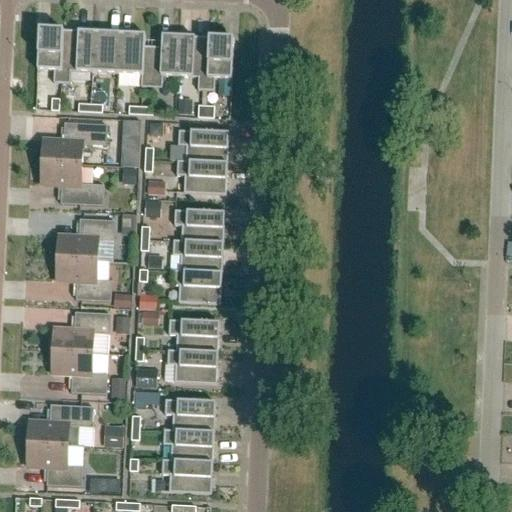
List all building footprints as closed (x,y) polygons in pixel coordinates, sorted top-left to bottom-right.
[(61,86),(64,34),(40,32),(38,73),(55,74),(54,86),(61,86)] [(93,76),(95,35),(64,34),(61,86),(71,87),(71,75),(93,76)] [(118,77),(120,36),(95,35),(93,76),(118,77)] [(145,50),(146,38),(120,36),(118,77),(142,78),(143,78),(145,50)] [(177,80),(179,39),(163,39),(162,51),(145,50),(143,78),(142,78),(142,90),(162,91),(163,79),(177,80)] [(208,94),(211,41),(179,39),(177,80),(199,81),(198,93),(208,94)] [(211,41),(208,94),(215,94),(215,82),(232,83),(234,42),(211,41)] [(60,114),(60,102),(52,102),(52,114),(60,114)] [(180,104),(180,116),(191,116),(192,105),(180,104)] [(91,116),(91,108),(79,107),(79,115),(91,116)] [(91,108),(91,116),(103,116),(103,108),(91,108)] [(141,118),(142,110),(130,109),(129,118),(141,118)] [(206,122),(207,109),(199,109),(198,121),(206,122)] [(207,109),(206,122),(214,122),(215,110),(207,109)] [(142,110),(141,118),(153,119),(154,111),(142,110)] [(125,123),(124,143),(140,144),(141,124),(125,123)] [(151,126),(150,138),(158,139),(163,135),(163,127),(151,126)] [(43,166),(82,168),(83,148),(107,149),(108,129),(65,127),(64,144),(44,143),(43,166)] [(186,165),(228,168),(229,137),(180,134),(179,149),(187,149),(186,165)] [(145,163),(154,164),(154,152),(146,151),(145,163)] [(153,176),(154,164),(145,163),(145,175),(153,176)] [(186,165),(178,164),(177,179),(185,179),(185,196),(226,198),(228,168),(186,165)] [(81,188),(82,168),(43,166),(42,189),(62,190),(61,207),(104,209),(105,189),(81,188)] [(127,171),(126,186),(135,186),(136,171),(127,171)] [(150,183),(149,196),(162,196),(162,184),(150,183)] [(148,204),(147,219),(158,220),(159,204),(148,204)] [(182,245),(224,247),(226,216),(176,214),(175,229),(183,229),(182,244),(182,245)] [(134,239),(135,219),(123,218),(122,238),(134,239)] [(58,262),(97,264),(98,244),(114,245),(115,225),(80,223),(80,240),(60,239),(58,262)] [(142,242),(150,243),(150,231),(142,230),(142,242)] [(149,255),(150,243),(142,242),(141,254),(149,255)] [(182,245),(182,244),(174,244),(173,259),(181,259),(181,274),(181,275),(222,277),(224,247),(182,245)] [(150,259),(149,270),(159,271),(160,259),(150,259)] [(96,284),(97,264),(58,262),(57,285),(77,286),(76,303),(111,305),(112,285),(96,284)] [(148,286),(148,273),(140,273),(139,285),(148,286)] [(181,275),(181,274),(173,274),(172,289),(180,289),(179,306),(221,308),(222,277),(181,275)] [(118,296),(118,309),(130,310),(131,297),(118,296)] [(142,299),(141,311),(154,312),(155,299),(142,299)] [(144,315),(143,326),(153,327),(154,316),(144,315)] [(54,355),(93,357),(94,337),(110,338),(111,318),(76,316),(75,333),(55,332),(54,355)] [(117,321),(117,332),(129,332),(130,321),(117,321)] [(177,355),(218,357),(220,326),(170,324),(169,338),(177,339),(177,354),(177,355)] [(94,337),(93,357),(109,358),(110,338),(94,337)] [(136,353),(144,353),(145,341),(137,341),(136,353)] [(144,365),(144,353),(136,353),(136,365),(144,365)] [(177,355),(177,354),(169,354),(168,368),(176,369),(175,386),(217,388),(218,357),(177,355)] [(92,377),(93,357),(54,355),(53,378),(73,379),(72,396),(107,398),(108,378),(92,377)] [(158,373),(138,372),(137,390),(157,391),(158,373)] [(113,386),(112,400),(125,401),(126,387),(113,386)] [(135,395),(135,411),(146,412),(146,408),(146,396),(135,395)] [(173,434),(215,436),(216,406),(166,403),(165,418),(173,418),(173,434)] [(30,425),(29,448),(68,450),(69,430),(93,431),(94,411),(51,409),(50,426),(30,425)] [(132,432),(141,432),(141,420),(133,419),(132,432)] [(111,429),(110,450),(123,450),(123,430),(111,429)] [(69,430),(68,450),(93,451),(94,431),(93,431),(69,430)] [(140,444),(141,432),(132,432),(132,444),(140,444)] [(173,434),(165,433),(164,448),(172,448),(171,464),(213,466),(215,436),(173,434)] [(29,448),(28,471),(48,472),(47,489),(82,491),(83,470),(67,470),(68,450),(29,448)] [(109,454),(108,475),(119,475),(120,455),(109,454)] [(138,475),(139,463),(131,462),(130,475),(138,475)] [(171,464),(163,463),(162,478),(170,478),(170,495),(211,497),(213,466),(171,464)] [(42,510),(42,502),(30,501),(30,509),(42,510)] [(68,511),(68,503),(56,503),(56,511),(68,511)] [(68,503),(68,511),(80,511),(80,504),(68,503)]
